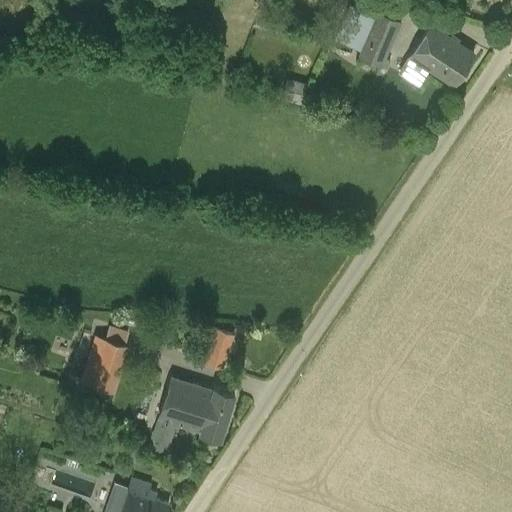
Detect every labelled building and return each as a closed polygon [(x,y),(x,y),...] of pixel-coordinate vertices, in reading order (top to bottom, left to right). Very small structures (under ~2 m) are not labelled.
[(385,58),(401,21),(376,10),(374,15),(349,4),(334,38),(360,49),(358,55),(386,68),(390,60),(385,58)] [(409,56),(453,85),(474,54),(429,25),(409,56)] [(307,84),(286,78),(281,100),(301,105),(307,84)] [(94,334),(79,380),(112,390),(129,334),(99,324),(96,334),(94,334)] [(216,327),(205,363),(223,368),(234,332),(216,327)] [(213,387),(212,388),(169,375),(147,445),(167,452),(176,424),(199,431),(198,433),(220,440),(234,394),(213,387)] [(131,477),(128,487),(117,483),(110,506),(120,510),(119,511),(165,511),(168,504),(153,499),(156,492),(147,490),(150,483),(131,477)]
